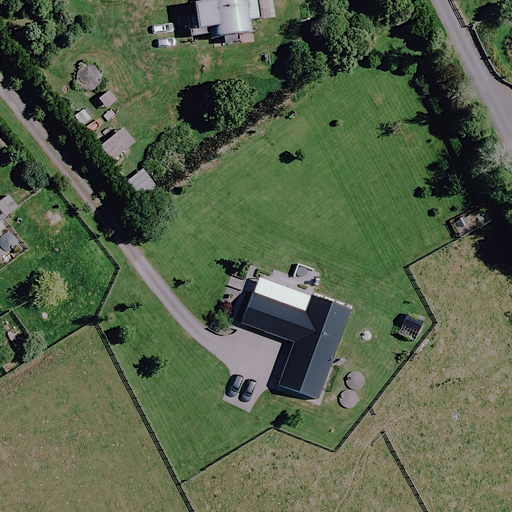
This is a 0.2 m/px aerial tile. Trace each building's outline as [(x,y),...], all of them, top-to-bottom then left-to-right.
[(207,0),(208,6),(195,7),(198,31),(214,29),(215,39),(251,35),(249,22),(258,20),(255,0),(207,0)] [(134,144),(122,130),(100,147),(111,162),(134,144)] [(246,172),(236,161),(215,178),(224,190),(246,172)] [(163,198),(144,170),(126,182),(145,211),(163,198)] [(306,321),(254,301),(244,328),(297,348),(281,391),(315,403),(348,317),(312,304),(306,321)]
